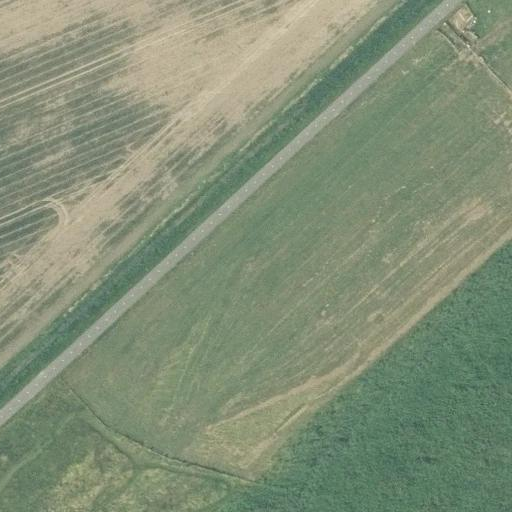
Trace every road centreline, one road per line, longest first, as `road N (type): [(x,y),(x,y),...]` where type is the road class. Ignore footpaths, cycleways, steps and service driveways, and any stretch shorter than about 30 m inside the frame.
road 1 (track): [(215,372),(70,511)]
road 2 (track): [(215,372),(235,298),(286,234)]
